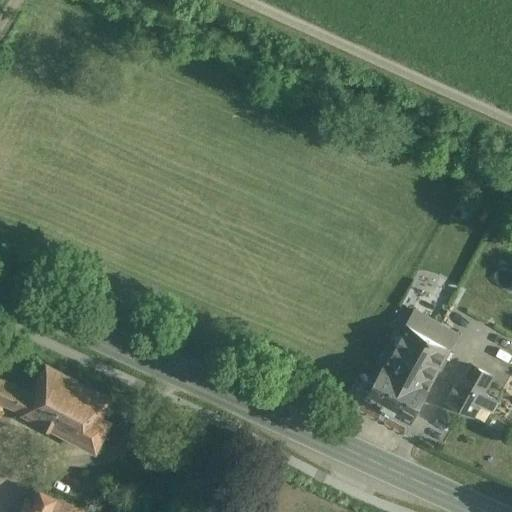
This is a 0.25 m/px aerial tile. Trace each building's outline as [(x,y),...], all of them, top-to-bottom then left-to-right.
[(481,316),(471,310),(461,329),(471,335),(481,316)] [(457,334),(432,320),(424,334),(449,348),(457,334)] [(424,334),(407,325),(385,365),(367,397),(409,421),(427,389),(449,348),(424,334)] [(106,396),(48,365),(34,392),(24,409),(24,410),(32,415),(33,414),(78,438),(80,438),(84,444),(93,448),(107,420),(98,415),(106,396)] [(492,377),(470,366),(461,381),(482,393),(492,377)] [(0,415),(0,416),(7,401),(24,409),(34,392),(0,376),(0,415)] [(461,381),(459,380),(447,401),(473,415),(479,405),(484,394),(482,393),(461,381)] [(497,401),(484,394),(479,405),(491,411),(497,401)] [(29,504),(28,503),(21,510),(20,511),(81,511),(83,508),(41,490),(36,500),(31,498),(29,504)]
